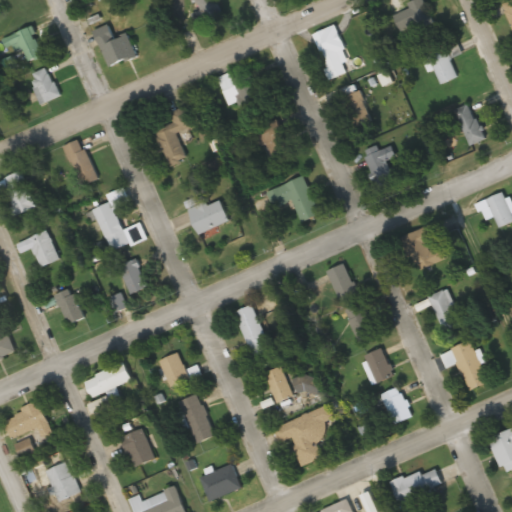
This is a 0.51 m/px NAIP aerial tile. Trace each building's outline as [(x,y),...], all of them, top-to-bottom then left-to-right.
[(196,26),(222,19),(217,0),(196,0),(199,11),(193,13),(196,26)] [(394,15),(401,34),(433,23),(425,0),(420,0),(408,5),(410,9),(394,15)] [(95,31),(108,68),(138,58),(130,33),(116,37),(112,25),(95,31)] [(313,35),(331,80),(348,74),(339,53),(347,50),(337,26),(313,35)] [(25,49),(27,62),(42,60),(37,30),(4,36),(6,52),(25,49)] [(435,70),(441,86),(460,78),(452,59),(463,55),(459,45),(422,60),(427,73),(435,70)] [(43,106),(62,96),(48,68),(29,77),(43,106)] [(268,101),(263,84),(256,86),(251,71),(232,78),(231,74),(218,78),(227,106),(237,102),(240,110),(268,101)] [(342,100),(354,130),(372,122),(360,92),(342,100)] [(474,146),(489,137),(468,104),(453,113),(474,146)] [(174,123),(157,128),(169,168),(188,163),(180,132),(194,128),(188,108),(171,113),(174,123)] [(259,130),(273,160),(291,151),(277,121),(259,130)] [(64,148),(83,188),(100,180),(81,140),(64,148)] [(396,182),(388,162),(398,158),(394,147),(366,157),(377,189),(396,182)] [(19,217),(38,208),(21,173),(2,182),(19,217)] [(266,193),(273,210),(294,201),(303,224),(321,216),(306,177),(266,193)] [(498,229),(511,224),(511,212),(506,193),(488,199),(498,229)] [(200,235),(232,221),(221,197),(189,212),(200,235)] [(91,223),(99,220),(111,252),(130,245),(114,203),(88,213),(91,223)] [(440,240),(435,226),(404,237),(415,272),(448,262),(444,248),(431,252),(429,244),(440,240)] [(32,247),(43,269),(62,260),(49,231),(21,245),(24,252),(32,247)] [(119,268),(132,296),(151,287),(138,259),(119,268)] [(361,294),(344,264),(328,274),(345,303),(361,294)] [(70,327),(87,319),(73,288),(56,296),(70,327)] [(445,332),(464,323),(448,289),(429,298),(445,332)] [(116,313),(128,309),(122,294),(110,298),(116,313)] [(254,307),(237,313),(255,358),(272,351),(254,307)] [(0,339),(0,360),(18,353),(11,335),(0,339)] [(460,363),(471,392),(490,385),(475,343),(443,354),(448,367),(460,363)] [(396,378),(386,349),(367,356),(378,385),(396,378)] [(199,366),(187,371),(180,354),(160,362),(171,388),(202,375),(199,366)] [(134,381),(126,363),(84,381),(93,402),(90,403),(95,415),(114,408),(116,412),(125,408),(117,388),(134,381)] [(266,374),(278,404),(295,398),(284,368),(266,374)] [(324,389),(317,373),(294,381),(300,398),(324,389)] [(394,426),(413,421),(405,389),(385,394),(394,426)] [(218,436),(199,395),(181,404),(199,444),(218,436)] [(54,435),(43,404),(5,418),(13,439),(41,429),(44,438),(54,435)] [(318,442),(330,438),(325,424),(336,420),(331,408),(276,427),(281,443),(293,439),(303,467),(324,460),(318,442)] [(157,459),(144,429),(122,439),(135,469),(157,459)] [(511,430),(490,438),(503,474),(511,470),(511,430)] [(37,453),(31,439),(17,445),(23,459),(37,453)] [(59,504),(82,493),(68,463),(45,473),(59,504)] [(438,465),(394,483),(402,503),(446,486),(438,465)] [(201,479),(210,502),(243,489),(233,466),(201,479)] [(188,511),(180,487),(149,498),(153,509),(144,511),(188,511)] [(381,511),(372,491),(360,497),(367,511),(381,511)] [(326,511),(354,511),(351,501),(325,509),(326,511)]
